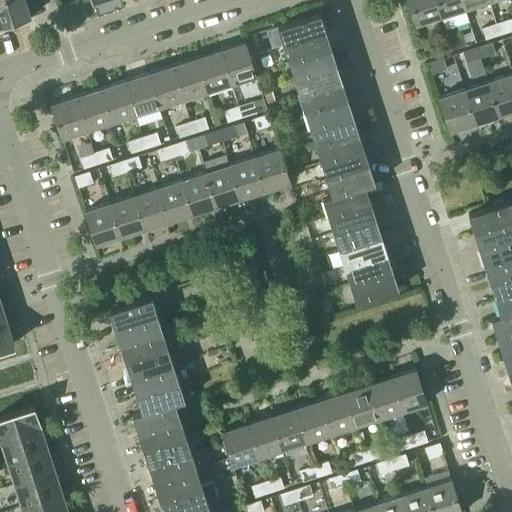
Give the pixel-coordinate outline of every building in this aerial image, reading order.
[(0,0),(0,23),(34,13),(29,0),(0,0)] [(408,0),(416,23),(441,15),(436,0),(408,0)] [(436,0),(441,15),(465,7),(462,0),(436,0)] [(320,11),(279,24),(284,42),(326,29),(320,11)] [(500,33),(511,29),(511,20),(511,17),(496,21),(500,33)] [(485,38),(500,33),(496,21),(482,26),(485,38)] [(326,29),(284,42),(290,59),(331,46),(326,29)] [(452,48),(467,44),(463,33),(448,37),(452,48)] [(452,48),(448,37),(434,42),(438,53),(452,48)] [(245,40),(220,48),(232,82),(256,74),(245,40)] [(492,40),(477,45),(481,57),(496,52),(492,40)] [(481,57),(477,45),(463,50),(467,61),(481,57)] [(331,46),(290,59),(295,76),(337,63),(331,46)] [(208,89),(232,82),(220,48),(196,56),(208,89)] [(196,56),(172,63),(184,97),(208,89),(196,56)] [(444,56),(429,61),(432,72),(447,67),(444,56)] [(172,63),(148,71),(160,105),(184,97),(172,63)] [(337,63),(295,76),(301,92),(342,79),(337,63)] [(124,79),(136,113),(160,105),(148,71),(124,79)] [(511,71),(488,79),(499,114),(511,109),(511,71)] [(112,121),(136,113),(124,79),(100,87),(112,121)] [(342,79),(301,92),(306,109),(348,96),(342,79)] [(475,122),(499,114),(488,79),(464,87),(475,122)] [(270,86),(262,89),(267,102),(274,100),(270,86)] [(112,121),(100,87),(76,95),(88,129),(112,121)] [(475,122),(464,87),(439,95),(450,130),(475,122)] [(88,129),(76,95),(52,103),(63,137),(88,129)] [(353,113),(348,96),(306,109),(312,126),(353,113)] [(242,116),(257,111),(253,99),(239,104),(242,116)] [(228,121),(242,116),(239,104),(224,109),(228,121)] [(269,112),(254,117),(257,128),(272,123),(269,112)] [(353,113),(312,126),(317,143),(359,130),(353,113)] [(194,131),(209,126),(205,115),(191,120),(194,131)] [(180,136),(194,131),(191,120),(176,124),(180,136)] [(234,123),(220,128),(224,139),(238,135),(234,123)] [(224,139),(220,128),(205,132),(209,144),(224,139)] [(147,147),(161,142),(157,130),(143,135),(147,147)] [(317,143),(323,159),(364,146),(359,130),(317,143)] [(132,151),(147,147),(143,135),(128,140),(132,151)] [(187,138),(172,143),(176,155),(190,150),(187,138)] [(176,155),(172,143),(157,148),(161,160),(176,155)] [(99,162),(113,157),(109,146),(95,150),(99,162)] [(280,146),(255,154),(266,188),(291,180),(280,146)] [(323,159),(328,176),(370,163),(364,146),(323,159)] [(99,162),(95,150),(80,155),(84,167),(99,162)] [(142,165),(138,154),(124,158),(128,170),(142,165)] [(255,154),(231,162),(242,196),(266,188),(255,154)] [(128,170),(124,158),(109,163),(113,175),(128,170)] [(231,162),(207,170),(218,204),(242,196),(231,162)] [(328,176),(334,193),(334,194),(365,184),(376,181),(370,163),(328,176)] [(90,169),(75,174),(78,186),(93,181),(90,169)] [(207,170),(183,177),(194,212),(218,204),(207,170)] [(183,177),(159,185),(170,220),(194,212),(183,177)] [(323,197),(329,215),(370,201),(365,184),(334,194),(334,193),(323,197)] [(159,185),(135,193),(146,227),(170,220),(159,185)] [(302,186),(293,188),(296,197),(305,195),(302,186)] [(135,193),(111,201),(122,235),(146,227),(135,193)] [(469,212),(474,229),(511,216),(511,201),(511,198),(469,212)] [(122,235),(111,201),(86,209),(97,243),(122,235)] [(329,215),(334,232),(376,218),(370,201),(329,215)] [(511,216),(474,229),(479,245),(511,235),(511,216)] [(312,218),(299,223),(305,240),(318,236),(312,218)] [(334,232),(340,248),(381,234),(376,218),(334,232)] [(387,252),(381,234),(340,248),(345,265),(387,252)] [(511,253),(511,235),(479,245),(485,262),(511,253)] [(303,250),(306,259),(317,256),(314,247),(303,250)] [(345,265),(351,282),(392,268),(387,252),(345,265)] [(511,253),(485,262),(490,279),(511,272),(511,253)] [(398,286),(392,268),(351,282),(356,299),(398,286)] [(511,272),(490,279),(495,296),(511,290),(511,272)] [(511,290),(495,296),(501,313),(511,308),(511,290)] [(152,295),(109,309),(115,326),(157,312),(152,295)] [(491,316),(497,332),(511,327),(511,308),(501,313),(491,316)] [(115,326),(120,343),(163,329),(157,312),(115,326)] [(0,347),(14,343),(7,321),(0,323),(0,347)] [(511,346),(511,327),(497,332),(502,349),(511,346)] [(120,343),(126,360),(168,346),(163,329),(120,343)] [(126,360),(131,376),(174,363),(168,346),(126,360)] [(511,346),(502,349),(508,366),(511,364),(511,346)] [(131,376),(137,393),(179,380),(174,363),(131,376)] [(416,367),(391,375),(403,410),(427,402),(416,367)] [(391,375),(367,383),(379,418),(403,410),(391,375)] [(137,393),(142,410),(175,400),(175,401),(185,398),(179,380),(137,393)] [(367,383),(343,391),(354,425),(379,418),(367,383)] [(343,391),(319,398),(331,433),(354,425),(343,391)] [(319,398),(295,406),(306,441),(331,433),(319,398)] [(133,413),(139,430),(180,417),(175,401),(175,400),(142,410),(133,413)] [(0,436),(1,438),(41,426),(34,404),(0,414),(0,436)] [(282,449),(306,441),(295,406),(271,414),(282,449)] [(282,449),(271,414),(247,422),(258,456),(282,449)] [(185,434),(180,417),(139,430),(144,447),(185,434)] [(234,464),(258,456),(247,422),(223,429),(234,464)] [(48,447),(41,426),(1,438),(8,460),(48,447)] [(414,445),(428,440),(424,428),(410,433),(414,445)] [(414,445),(410,433),(395,438),(399,449),(414,445)] [(144,447),(150,464),(191,451),(185,434),(144,447)] [(439,440),(425,445),(429,457),(443,452),(439,440)] [(366,460),(380,455),(376,443),(362,448),(366,460)] [(8,460),(15,482),(55,469),(48,447),(8,460)] [(366,460),(362,448),(347,453),(351,465),(366,460)] [(150,464),(155,481),(196,468),(191,451),(150,464)] [(405,452),(391,456),(395,468),(409,463),(405,452)] [(395,468),(391,456),(376,461),(380,473),(395,468)] [(318,475),(332,470),(328,459),(314,464),(318,475)] [(303,480),(318,475),(314,464),(299,469),(303,480)] [(357,467),(343,472),(347,483),(361,479),(357,467)] [(155,481),(161,498),(202,485),(196,468),(155,481)] [(62,491),(55,469),(15,482),(22,504),(62,491)] [(347,483),(343,472),(329,477),(333,488),(347,483)] [(270,491),(285,486),(281,474),(266,479),(270,491)] [(452,478),(427,486),(435,511),(462,511),(463,511),(452,478)] [(270,491),(266,479),(252,484),(256,496),(270,491)] [(310,483),(295,487),(299,499),(313,494),(310,483)] [(174,511),(207,501),(202,485),(161,498),(165,511),(174,511)] [(435,511),(427,486),(403,493),(409,511),(435,511)] [(299,499),(295,487),(281,492),(284,504),(299,499)] [(22,504),(24,511),(68,511),(62,491),(22,504)] [(409,511),(403,493),(379,501),(382,511),(409,511)] [(249,511),(248,511),(258,511),(265,510),(261,498),(246,503),(249,511)] [(174,511),(210,511),(207,501),(174,511)] [(382,511),(379,501),(355,509),(356,511),(382,511)]
